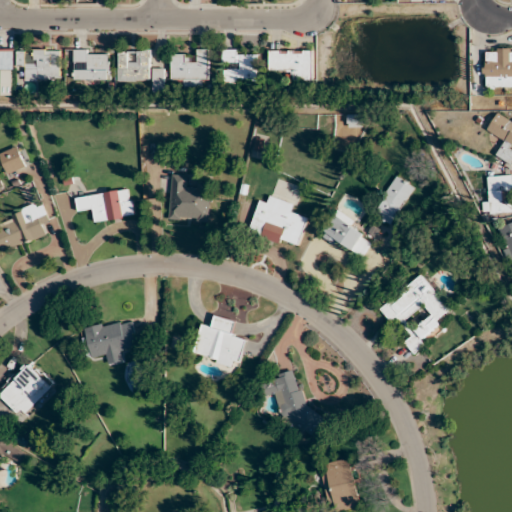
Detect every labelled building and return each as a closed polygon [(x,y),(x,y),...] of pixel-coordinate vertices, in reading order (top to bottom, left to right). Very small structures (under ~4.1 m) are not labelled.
[(0,78),(0,79),(0,95),(13,95),(13,49),(0,48),(0,78)] [(484,87),(511,87),(511,48),(484,48),(484,87)] [(61,49),(17,49),(17,69),(26,69),(26,79),(61,79),(61,49)] [(181,79),(181,85),(209,85),(209,49),(198,49),(198,56),(171,56),(171,79),(181,79)] [(109,79),(109,50),(74,50),(74,79),(109,79)] [(313,50),(269,50),(269,70),(291,70),(291,80),(313,80),(313,50)] [(118,81),(150,81),(150,51),(118,51),(118,81)] [(258,51),(224,51),(224,81),(258,81),(258,51)] [(165,92),(165,68),(152,68),(152,92),(165,92)] [(495,157),(511,166),(511,165),(511,118),(499,110),(487,130),(504,140),(495,157)] [(364,115),(347,114),(347,123),(364,123),(364,115)] [(28,166),(20,145),(0,152),(0,154),(7,174),(28,166)] [(209,222),(211,187),(191,185),(192,175),(172,174),(168,219),(209,222)] [(490,215),(511,212),(511,174),(486,177),(490,215)] [(391,226),(413,186),(396,176),(373,216),(391,226)] [(78,214),(91,212),(93,222),(134,216),(130,188),(75,197),(78,214)] [(298,248),(308,218),(292,213),(295,204),(270,196),(268,204),(259,201),(249,232),(298,248)] [(0,246),(2,253),(46,235),(42,225),(50,222),(42,201),(9,214),(13,225),(0,229),(0,246)] [(363,259),(373,241),(352,230),(357,221),(336,210),(321,236),(363,259)] [(511,223),(497,229),(511,261),(511,260),(511,223)] [(379,308),(391,323),(397,319),(409,336),(403,341),(413,352),(443,328),(438,321),(451,310),(423,273),(379,308)] [(246,339),(234,336),(237,321),(214,315),(212,326),(201,323),(193,355),(239,367),(246,339)] [(128,355),(125,346),(138,343),(132,317),(81,329),(88,356),(101,353),(102,361),(128,355)] [(0,392),(0,395),(23,418),(53,388),(29,364),(0,392)] [(290,438),(316,430),(297,370),(260,382),(265,397),(276,394),(290,438)] [(8,444),(0,439),(0,454),(1,455),(8,444)] [(352,458),(323,463),(331,511),(361,507),(352,458)]
